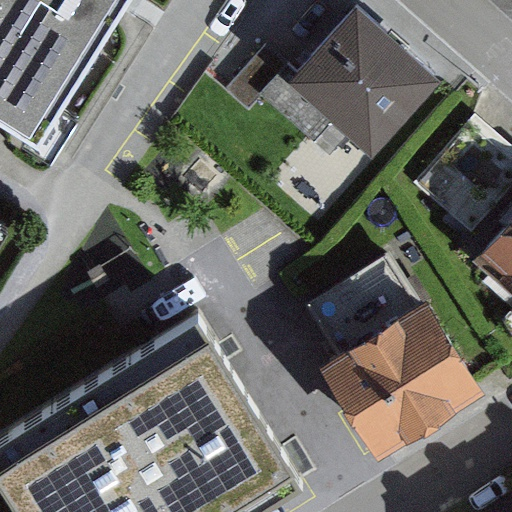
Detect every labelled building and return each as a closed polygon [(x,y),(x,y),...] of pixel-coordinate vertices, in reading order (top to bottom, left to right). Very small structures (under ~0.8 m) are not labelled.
[(0,0),(0,131),(55,165),(155,0),(0,0)] [(511,0),(475,0),(511,32),(511,0)] [(433,114),(342,37),(282,109),(373,186),(433,114)] [(511,156),(457,111),(384,197),(511,304),(511,156)] [(492,387),(400,245),(294,313),(386,455),(492,387)] [(0,445),(0,511),(268,511),(325,477),(220,309),(0,445)]
